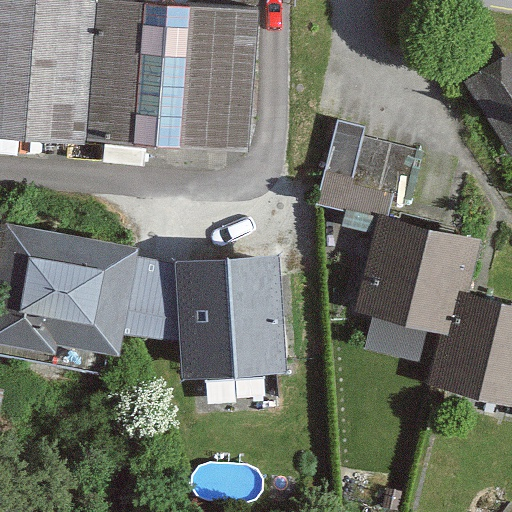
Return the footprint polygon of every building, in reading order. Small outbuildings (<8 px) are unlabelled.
[(258,10),(71,0),(0,0),(0,149),(249,165),(258,10)] [(511,56),(495,67),(470,84),(511,149),(511,56)] [(402,154),(349,139),(333,192),(387,208),(402,154)] [(481,254),(378,221),(349,312),(447,343),(431,394),(511,419),(511,309),(468,295),(481,254)] [(138,255),(6,231),(0,262),(0,360),(105,379),(109,359),(119,360),(123,339),(137,261),(138,255)] [(181,345),(178,267),(137,261),(123,339),(181,345)] [(282,378),(278,263),(178,267),(181,345),(182,382),(282,378)]
